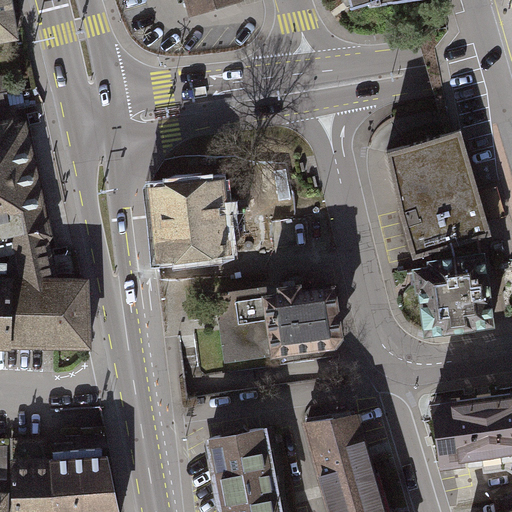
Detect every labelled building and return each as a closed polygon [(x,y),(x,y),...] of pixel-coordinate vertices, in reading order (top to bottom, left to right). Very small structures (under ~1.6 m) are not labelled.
[(9,0),(0,0),(0,39),(16,37),(9,0)] [(234,0),(183,0),(185,6),(190,5),(192,13),(234,0)] [(347,0),(350,10),(401,0),(347,0)] [(10,105),(4,75),(0,75),(0,343),(88,345),(87,288),(85,280),(53,279),(40,222),(43,222),(22,126),(21,126),(16,104),(10,105)] [(461,129),(386,150),(414,254),(428,251),(479,237),(490,234),(486,219),(503,215),(495,185),(478,190),(461,129)] [(220,180),(154,184),(158,238),(156,238),(159,259),(227,253),(220,180)] [(479,237),(428,251),(431,265),(416,268),(418,288),(421,288),(427,331),(492,322),(486,278),(483,253),(481,253),(479,237)] [(265,289),(218,294),(227,358),(334,344),(340,335),(334,287),(300,291),(299,286),(280,288),(281,295),(266,296),(265,289)] [(511,387),(431,398),(439,458),(511,448),(511,387)] [(357,413),(306,422),(331,511),(381,497),(357,413)] [(280,511),(264,426),(206,436),(219,511),(280,511)] [(118,511),(108,453),(52,456),(54,511),(118,511)] [(16,511),(54,511),(52,456),(15,457),(16,511)] [(385,511),(381,497),(331,511),(385,511)]
